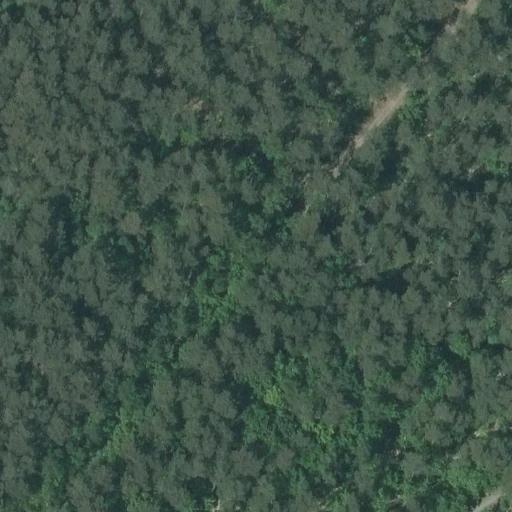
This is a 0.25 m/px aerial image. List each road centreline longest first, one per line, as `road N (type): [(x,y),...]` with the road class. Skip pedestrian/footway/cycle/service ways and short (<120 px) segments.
road 1 (unknown): [(56,0),(291,201)]
road 2 (unknown): [(455,0),(291,201)]
